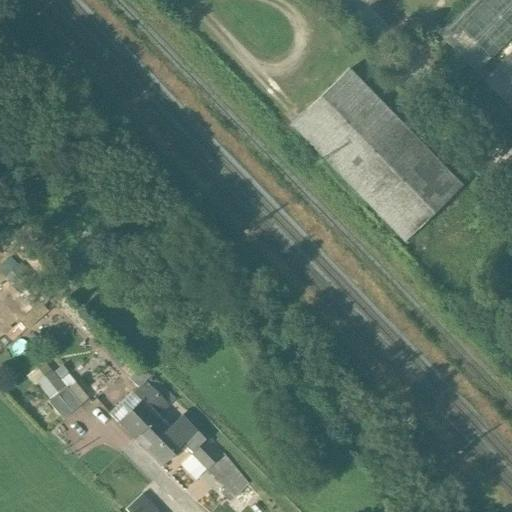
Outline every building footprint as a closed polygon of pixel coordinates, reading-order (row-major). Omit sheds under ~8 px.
[(511,52),(491,74),(483,66),(511,37),(511,0),(471,0),(437,34),(511,110),(511,52)] [(461,187),(348,70),(291,126),(404,243),(461,187)] [(75,384),(68,375),(60,381),(66,388),(68,390),(75,384)] [(62,391),(52,379),(44,386),(47,389),(44,392),(51,400),(62,391)] [(168,405),(149,386),(141,394),(146,399),(142,402),(156,417),(168,405)] [(68,390),(66,388),(62,391),(51,400),(48,403),(62,421),(81,406),(68,390)] [(142,402),(119,424),(135,441),(146,429),(156,439),(167,428),(156,417),(142,402)] [(199,437),(180,417),(168,429),(182,443),(185,439),(191,445),(199,437)] [(167,428),(156,439),(146,429),(135,441),(160,466),(182,443),(168,429),(167,428)] [(204,442),(199,437),(191,445),(185,439),(182,443),(191,452),(189,454),(206,470),(223,454),(208,438),(204,442)] [(223,454),(206,470),(233,498),(248,484),(223,454)] [(158,511),(142,494),(125,510),(127,511),(158,511)]
